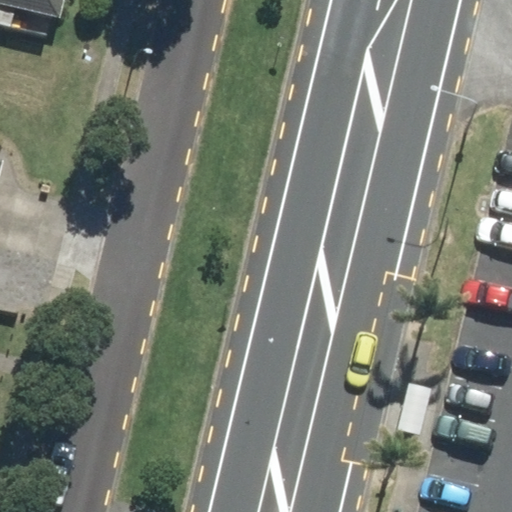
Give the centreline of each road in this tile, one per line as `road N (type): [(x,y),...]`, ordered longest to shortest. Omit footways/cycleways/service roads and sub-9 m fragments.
road 1 (residential): [(68,511),(191,0)]
road 2 (secondary): [(392,0),(272,511)]
